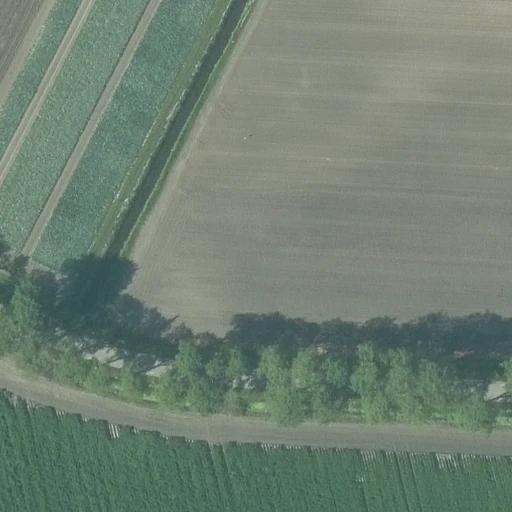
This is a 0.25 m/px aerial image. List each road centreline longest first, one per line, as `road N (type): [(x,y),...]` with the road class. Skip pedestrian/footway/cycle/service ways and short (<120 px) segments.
road 1 (unclassified): [(0,313),(90,351),(152,365),(511,392)]
road 2 (track): [(267,0),(90,351)]
